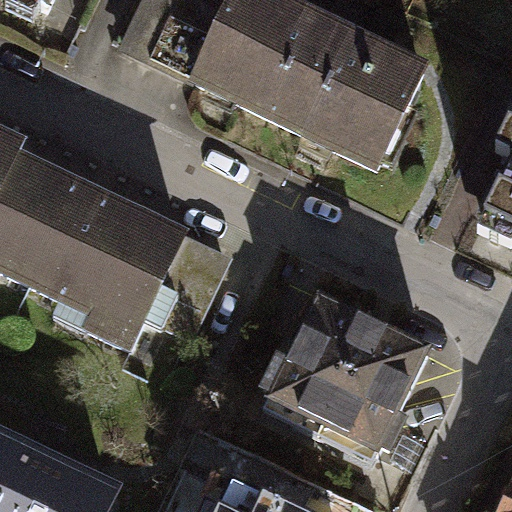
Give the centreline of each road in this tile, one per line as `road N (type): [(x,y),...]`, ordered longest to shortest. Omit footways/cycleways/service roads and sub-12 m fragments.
road 1 (residential): [(0,81),(509,322)]
road 2 (residential): [(509,322),(423,511)]
